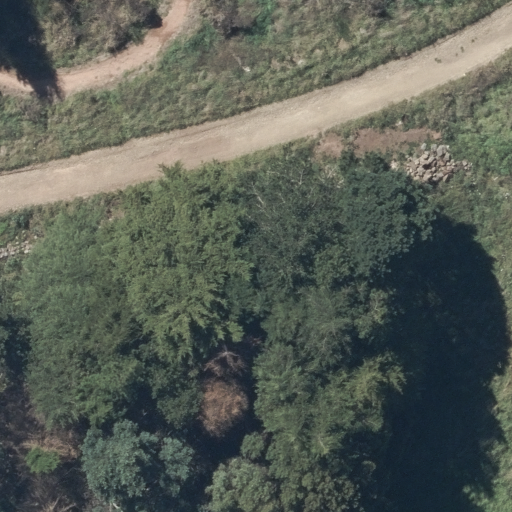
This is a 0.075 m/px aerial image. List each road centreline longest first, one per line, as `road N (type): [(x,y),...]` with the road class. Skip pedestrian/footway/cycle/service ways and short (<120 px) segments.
road 1 (track): [(511,74),(276,165),(0,228)]
road 2 (track): [(276,165),(403,307),(511,374)]
